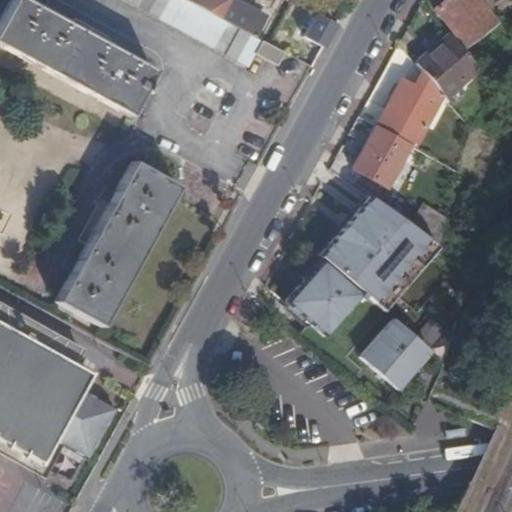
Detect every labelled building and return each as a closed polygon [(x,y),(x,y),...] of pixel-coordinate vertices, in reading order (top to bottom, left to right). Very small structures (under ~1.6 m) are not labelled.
[(55,19),(43,12),(21,0),(11,0),(0,21),(0,47),(72,87),(92,97),(129,118),(142,94),(146,95),(149,89),(145,88),(154,72),(124,56),(112,50),(55,19)] [(122,0),(248,68),(254,56),(262,42),(256,39),(183,0),(122,0)] [(183,0),(256,39),(266,19),(231,0),(183,0)] [(497,22),(480,0),(445,0),(434,9),(464,47),(497,22)] [(43,12),(55,19),(60,10),(48,3),(43,12)] [(324,49),(336,27),(315,16),(303,39),(324,49)] [(479,70),(450,36),(416,65),(424,75),(430,82),(442,96),(445,98),(479,70)] [(112,50),(124,56),(129,47),(117,40),(112,50)] [(262,42),(254,56),(276,67),(283,54),(262,42)] [(423,93),(430,82),(424,75),(415,89),(423,93)] [(423,93),(415,89),(402,82),(376,129),(410,147),(414,148),(442,96),(430,82),(423,93)] [(185,121),(202,131),(212,115),(195,104),(185,121)] [(410,147),(376,129),(353,170),(387,188),(410,147)] [(446,166),(416,150),(412,157),(441,173),(446,166)] [(132,163),(116,193),(109,204),(78,261),(71,273),(55,302),(101,328),(178,189),(132,163)] [(460,174),(446,166),(441,173),(458,183),(460,174)] [(100,199),(109,204),(116,193),(106,188),(100,199)] [(378,221),(346,203),(322,247),(354,264),(378,221)] [(440,248),(448,220),(425,206),(411,228),(440,248)] [(62,268),(71,273),(78,261),(68,256),(62,268)] [(363,296),(322,261),(285,303),(324,337),(358,299),(360,301),(363,296)] [(408,268),(376,305),(403,328),(435,291),(408,268)] [(114,409),(88,396),(85,402),(78,398),(81,393),(90,375),(74,366),(82,352),(0,306),(0,443),(41,466),(55,440),(89,458),(114,409)] [(391,320),(359,358),(397,390),(429,353),(391,320)] [(413,339),(429,353),(442,339),(425,325),(413,339)] [(88,396),(81,393),(78,398),(85,402),(88,396)]
